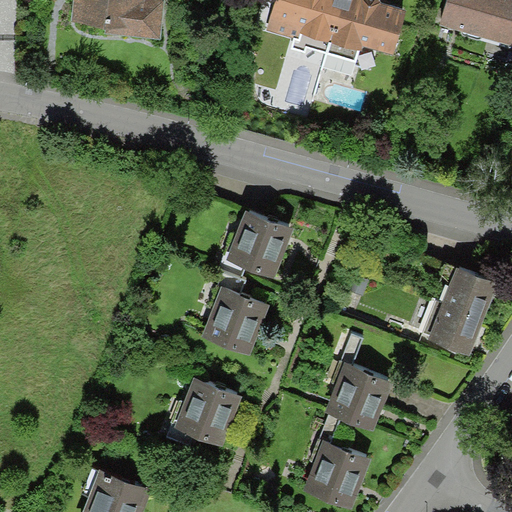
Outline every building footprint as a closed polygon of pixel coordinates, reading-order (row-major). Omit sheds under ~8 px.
[(72,0),(69,30),(160,43),(165,0),(72,0)] [(271,0),(264,29),(297,39),(299,28),(388,56),(402,2),(394,0),(271,0)] [(511,0),(443,0),(437,19),(510,43),(511,37),(511,0)] [(295,225),(247,207),(227,261),(275,279),(295,225)] [(493,280),(444,262),(439,276),(449,280),(434,320),(425,317),(420,332),(469,349),(493,280)] [(268,303),(214,284),(196,335),(250,354),(268,303)] [(349,505),(369,452),(334,439),(342,417),(373,428),(392,377),(354,363),(363,339),(350,334),(321,410),(329,413),(301,487),(349,505)] [(242,395),(193,375),(167,439),(192,449),(197,437),(221,447),(242,395)] [(139,511),(149,489),(94,468),(77,511),(139,511)]
